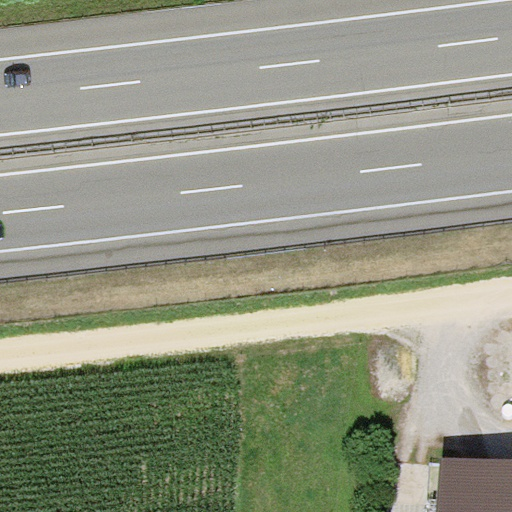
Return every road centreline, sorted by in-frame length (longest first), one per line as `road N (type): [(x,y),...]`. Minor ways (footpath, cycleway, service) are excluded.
road 1 (track): [(511,292),(0,360)]
road 2 (motorway): [(0,213),(511,153)]
road 3 (motorway): [(511,34),(0,94)]
